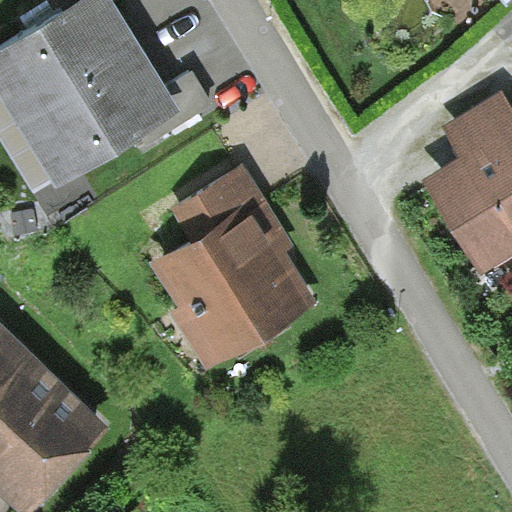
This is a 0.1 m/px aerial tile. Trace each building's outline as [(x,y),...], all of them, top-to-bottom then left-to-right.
[(46,0),(0,28),(0,76),(16,102),(140,26),(123,0),(46,0)] [(170,75),(140,26),(16,102),(57,168),(137,118),(181,91),(170,75)] [(192,61),(170,75),(181,91),(137,118),(147,134),(213,94),(192,61)] [(511,90),(505,79),(444,117),(459,142),(426,163),(482,256),(511,238),(511,90)] [(240,154),(172,197),(187,221),(148,246),(180,297),(171,302),(207,360),(315,292),(285,245),(294,240),(240,154)] [(70,444),(106,406),(0,306),(0,474),(22,495),(70,444)]
